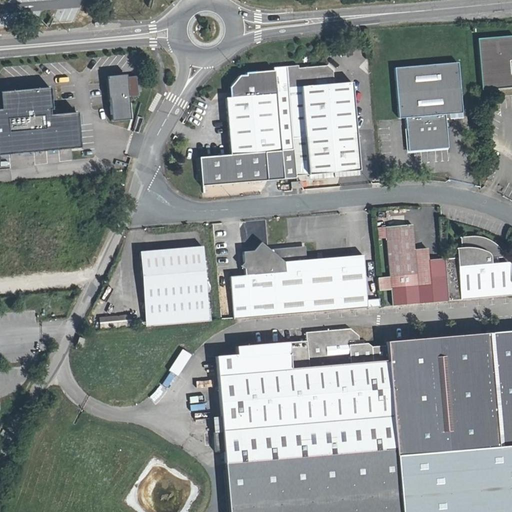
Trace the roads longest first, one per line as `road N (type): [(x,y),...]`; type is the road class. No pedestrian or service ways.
road 1 (residential): [(139,186),(179,205),(411,191),(458,195),(511,214)]
road 2 (residential): [(139,186),(0,468)]
road 3 (secondary): [(237,23),(511,1)]
road 4 (secondary): [(0,45),(173,31)]
road 5 (residential): [(195,59),(139,186)]
